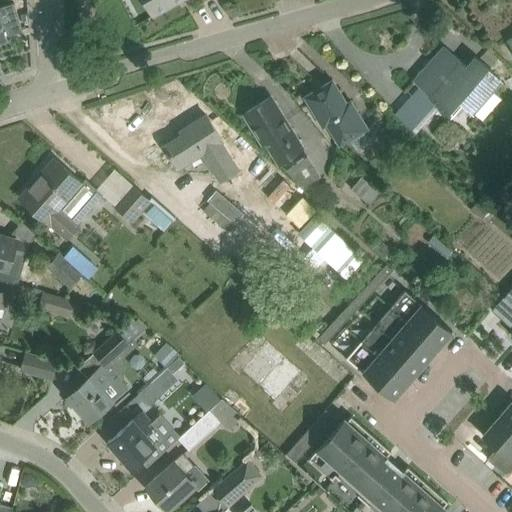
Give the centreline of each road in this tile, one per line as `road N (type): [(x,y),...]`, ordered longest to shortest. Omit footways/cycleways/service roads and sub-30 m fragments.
road 1 (residential): [(47,93),(370,0)]
road 2 (residential): [(437,464),(505,386),(465,350),(397,426)]
road 3 (residential): [(98,511),(54,462),(0,438)]
